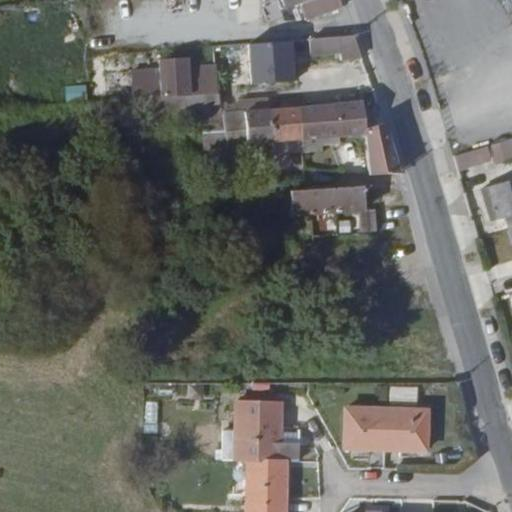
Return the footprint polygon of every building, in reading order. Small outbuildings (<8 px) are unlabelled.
[(162,0),(164,11),(184,8),(182,0),(162,0)] [(278,0),(282,11),(301,6),(306,20),(341,8),(337,0),(278,0)] [(344,60),(359,58),(355,46),(352,37),(309,40),(311,54),(342,52),(344,60)] [(311,67),(311,54),(309,40),(285,42),(288,68),(311,67)] [(215,94),(213,66),(185,68),(187,95),(215,94)] [(187,95),(185,68),(158,69),(159,97),(187,95)] [(158,69),(130,71),(132,98),(159,97),(158,69)] [(351,95),(353,105),(361,139),(368,169),(369,173),(399,172),(383,123),(372,125),(366,104),(375,103),(372,93),(351,95)] [(218,144),(217,131),(216,116),(215,104),(215,94),(187,95),(159,97),(132,98),(128,99),(130,119),(192,115),(195,146),(218,144)] [(234,103),(235,115),(216,116),(217,131),(238,129),(240,143),(264,142),(266,142),(264,111),(263,101),(234,103)] [(216,116),(235,115),(234,103),(215,104),(216,116)] [(343,136),(344,141),(361,139),(353,105),(292,109),(296,139),(297,151),(298,153),(315,152),(314,146),(314,138),(332,137),(343,136)] [(266,142),(296,139),(292,109),(264,111),(266,142)] [(240,143),(238,129),(217,131),(218,144),(240,143)] [(314,146),(331,144),(332,137),(314,138),(314,146)] [(264,142),(266,153),(297,151),(296,139),(266,142),(264,142)] [(480,142),(449,152),(453,165),(485,156),(480,142)] [(511,170),(488,177),(498,210),(511,206),(511,170)] [(288,213),(363,208),(363,187),(304,191),(287,192),(288,213)] [(232,430),(232,460),(243,460),(283,461),(294,461),(294,443),(276,443),(276,402),(232,401),(232,430)] [(343,409),(340,443),(382,446),(385,411),(343,409)] [(428,413),(385,411),(382,446),(425,449),(428,413)] [(220,430),(220,459),(232,460),(232,430),(220,430)] [(243,511),(283,511),(283,461),(243,460),(243,511)]
